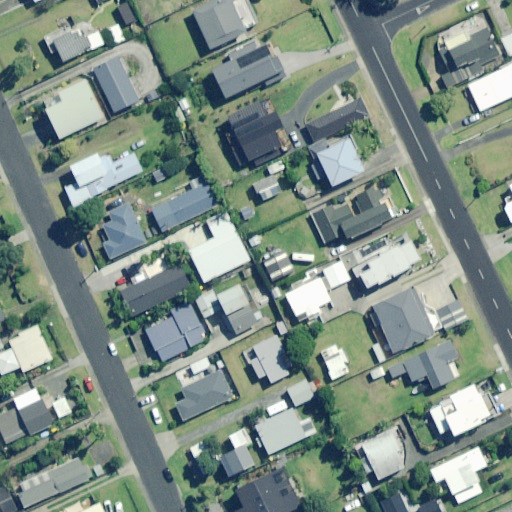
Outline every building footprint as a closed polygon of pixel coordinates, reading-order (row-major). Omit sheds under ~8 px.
[(247,34),(231,0),(219,0),(194,12),(212,50),(247,34)] [(462,68),(479,61),(486,58),(489,65),(504,58),(490,27),(469,37),(471,41),(441,55),(455,85),(467,80),(462,68)] [(90,50),(80,29),(52,42),(62,63),(90,50)] [(511,59),(511,35),(501,40),(511,60),(511,59)] [(288,63),(278,36),(238,51),(245,71),(259,66),(262,73),(288,63)] [(137,99),(117,59),(93,71),(114,114),(139,102),(137,99)] [(511,76),(511,73),(509,68),(468,86),(480,113),(511,98),(511,85),(509,78),(511,76)] [(296,113),(312,146),(369,118),(360,99),(339,108),(324,76),(271,101),(280,121),(296,113)] [(270,92),(263,79),(241,90),(248,103),(270,92)] [(103,120),(85,81),(58,94),(62,104),(46,111),(60,140),(103,120)] [(186,121),(179,107),(172,111),(179,125),(186,121)] [(348,135),(312,151),(317,164),(312,166),(319,181),(327,177),(332,188),(365,173),(348,135)] [(143,173),(134,154),(113,165),(108,155),(100,159),(98,153),(71,167),(79,183),(64,191),(73,208),(143,173)] [(284,170),(280,162),(267,169),(271,177),(284,170)] [(168,179),(164,168),(151,173),(155,184),(168,179)] [(282,193),(275,178),(255,187),(262,203),(282,193)] [(218,208),(207,183),(149,209),(160,234),(218,208)] [(334,212),(329,203),(310,212),(326,244),(344,235),(348,242),(399,216),(389,196),(384,199),(377,185),(353,197),(362,214),(354,218),(347,205),(334,212)] [(511,223),(511,186),(508,189),(511,196),(511,201),(502,206),(511,224),(511,223)] [(147,244),(129,206),(99,220),(110,243),(102,246),(109,261),(147,244)] [(268,224),(264,216),(256,219),(251,207),(239,212),(248,232),(268,224)] [(250,262),(229,218),(209,228),(215,239),(189,252),(204,284),(250,262)] [(258,234),(247,239),(253,251),(264,246),(258,234)] [(398,246),(364,263),(366,266),(357,270),(366,289),(378,284),(379,286),(411,270),(410,267),(421,261),(411,242),(399,248),(398,246)] [(294,271),(285,254),(265,264),(274,281),(294,271)] [(351,281),(341,262),(322,271),(332,290),(351,281)] [(191,290),(180,266),(119,294),(130,317),(191,290)] [(331,303),(320,280),(306,286),(303,280),(290,287),(293,293),(286,296),(299,323),(320,313),(318,309),(331,303)] [(258,310),(245,283),(216,298),(213,292),(195,301),(204,320),(223,310),(236,336),(264,322),(258,310)] [(458,301),(435,311),(420,302),(414,288),(373,306),(376,313),(370,316),(375,328),(381,325),(394,355),(435,337),(433,333),(444,328),(446,331),(467,322),(458,301)] [(208,340),(190,304),(170,314),(143,328),(160,364),(208,340)] [(0,370),(3,377),(21,369),(23,374),(52,361),(37,327),(8,340),(12,347),(4,351),(0,342),(0,370)] [(285,354),(277,337),(246,352),(259,378),(267,375),(271,384),(289,376),(279,357),(285,354)] [(459,360),(450,339),(386,367),(392,379),(408,372),(412,382),(427,376),(433,390),(456,380),(449,364),(459,360)] [(332,381),(349,374),(346,366),(349,365),(343,350),(338,353),(335,347),(320,353),(332,381)] [(233,399),(221,372),(180,391),(185,400),(178,404),(186,421),(233,399)] [(320,378),(307,385),(313,397),(326,391),(320,378)] [(313,397),(307,385),(306,382),(287,390),(296,408),(314,399),(313,397)] [(490,421),(480,399),(472,403),(466,388),(444,399),(446,405),(430,412),(441,435),(451,430),(454,437),(490,421)] [(13,400),(30,437),(55,425),(53,422),(76,411),(69,396),(45,407),(37,389),(13,400)] [(299,425),(293,411),(289,413),(284,401),(265,410),(270,421),(256,428),(268,456),(317,434),(310,419),(299,425)] [(401,451),(392,433),(355,450),(367,475),(374,472),(378,481),(405,469),(397,453),(401,451)] [(487,467),(478,449),(430,471),(436,484),(445,480),(457,506),(484,493),(475,473),(487,467)] [(83,470),(79,460),(14,489),(23,510),(93,480),(88,468),(83,470)] [(269,481),(264,470),(243,480),(249,493),(256,490),(265,508),(283,499),(273,479),(269,481)] [(0,511),(18,511),(7,488),(0,490),(0,511)] [(409,511),(401,493),(380,501),(384,511),(409,511)] [(439,511),(435,501),(417,509),(417,511),(439,511)] [(107,511),(104,503),(85,511),(107,511)]
